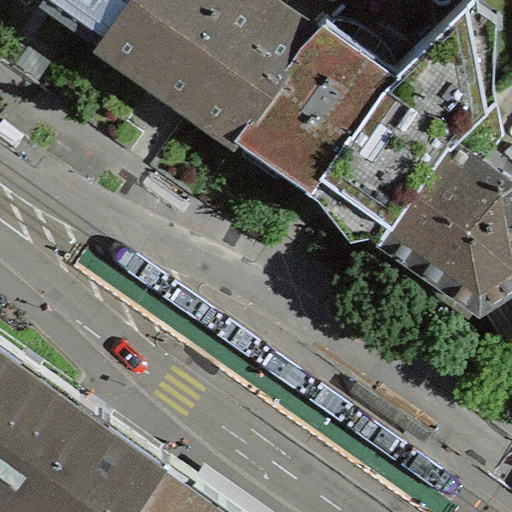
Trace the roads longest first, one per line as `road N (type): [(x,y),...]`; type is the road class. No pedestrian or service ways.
road 1 (secondary): [(511,454),(257,281),(58,189),(0,148)]
road 2 (secondary): [(0,249),(361,511)]
